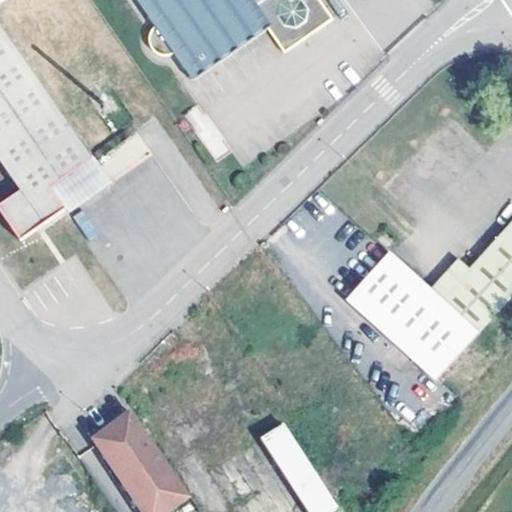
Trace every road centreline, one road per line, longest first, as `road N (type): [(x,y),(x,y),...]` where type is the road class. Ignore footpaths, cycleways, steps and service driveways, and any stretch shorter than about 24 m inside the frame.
road 1 (residential): [(489,0),(123,336),(74,351),(47,344),(18,327),(0,298)]
road 2 (tertiary): [(426,511),(511,404)]
